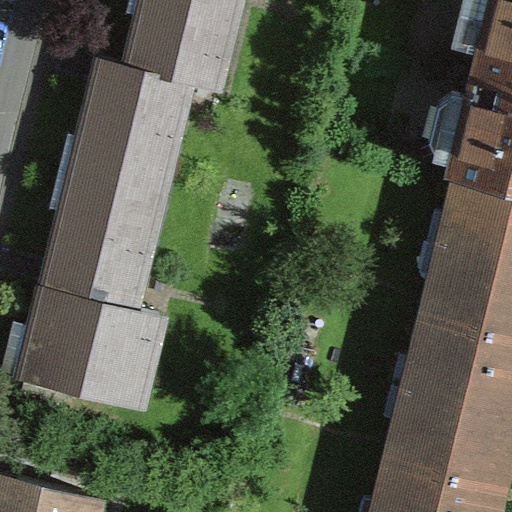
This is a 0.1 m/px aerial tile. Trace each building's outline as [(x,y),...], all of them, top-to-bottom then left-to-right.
[(92,139),(84,171),(160,190),(188,77),(217,84),(236,0),(154,0),(153,9),(142,6),(129,62),(134,63),(127,88),(95,80),(85,121),(82,136),(92,139)] [(511,0),(488,0),(472,68),(511,77),(511,0)] [(511,77),(472,68),(448,165),(460,168),(511,180),(511,77)] [(511,180),(460,168),(424,311),(511,332),(511,180)] [(132,303),(160,190),(84,171),(77,203),(66,201),(55,244),(52,257),(63,260),(57,284),(46,281),(23,372),(138,401),(159,310),(132,303)] [(389,454),(501,482),(506,461),(511,435),(511,332),(424,311),(389,454)] [(374,511),(492,511),(501,482),(389,454),(374,511)] [(0,511),(75,511),(82,488),(0,467),(0,511)]
